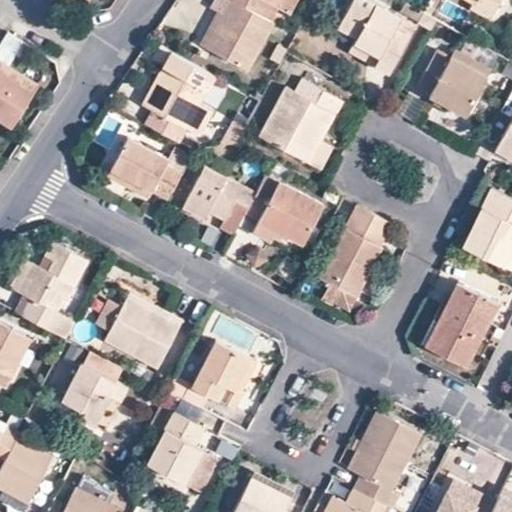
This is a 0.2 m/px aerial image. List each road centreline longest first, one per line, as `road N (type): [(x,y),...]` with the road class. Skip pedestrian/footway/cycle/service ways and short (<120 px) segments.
road 1 (residential): [(26,183),(312,332)]
road 2 (residential): [(312,332),(261,438),(313,465),(368,359)]
road 3 (residential): [(437,227),(449,174),(435,153),(383,127),(356,153),(360,187)]
road 4 (residential): [(26,183),(108,57)]
road 5 (residential): [(368,359),(437,227)]
